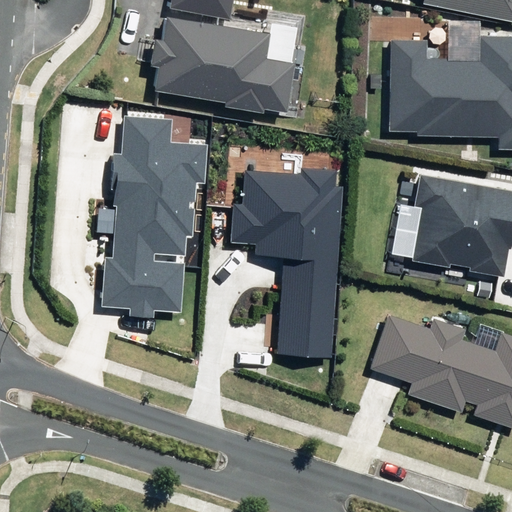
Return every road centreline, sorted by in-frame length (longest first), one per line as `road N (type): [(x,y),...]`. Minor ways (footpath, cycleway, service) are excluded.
road 1 (tertiary): [(0,366),(303,464)]
road 2 (tertiary): [(293,504),(0,416)]
road 3 (tertiary): [(303,464),(441,511)]
